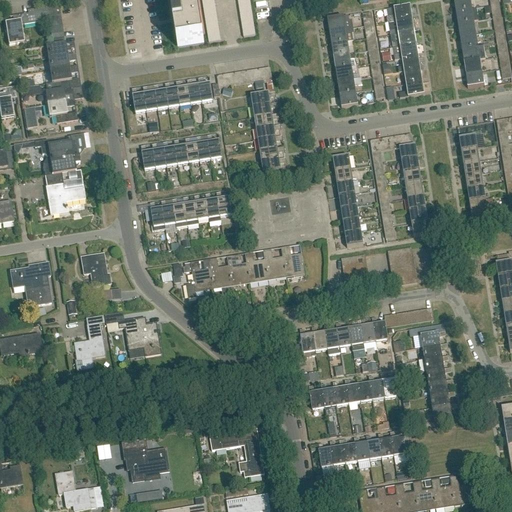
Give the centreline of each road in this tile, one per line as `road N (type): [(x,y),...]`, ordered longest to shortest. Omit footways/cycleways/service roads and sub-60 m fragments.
road 1 (residential): [(247,374),(301,313),(436,292),(460,301),(487,366),(511,371)]
road 2 (unclassified): [(280,48),(324,127),(511,101)]
road 3 (unclassified): [(247,374),(145,286),(125,229)]
road 4 (unclassified): [(103,76),(280,48)]
road 5 (unclassified): [(125,229),(103,76)]
road 6 (unclassified): [(305,511),(291,426),(247,374)]
road 7 (residential): [(0,250),(125,229)]
